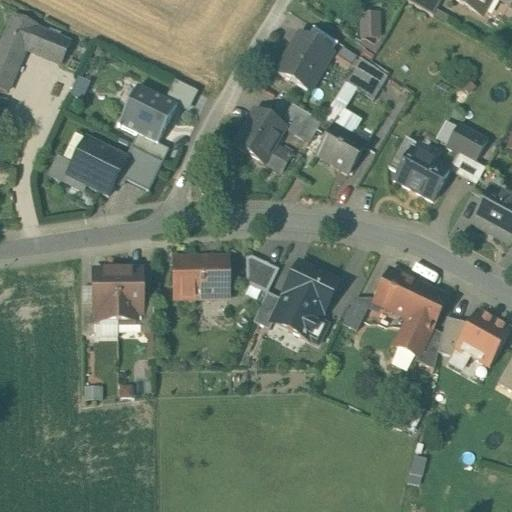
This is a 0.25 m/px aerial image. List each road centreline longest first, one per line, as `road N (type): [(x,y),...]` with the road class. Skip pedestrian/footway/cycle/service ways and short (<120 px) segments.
road 1 (residential): [(511,295),(412,243),(325,225),(176,224)]
road 2 (residential): [(176,224),(175,200),(192,152),(281,0)]
road 3 (residential): [(176,224),(0,251)]
